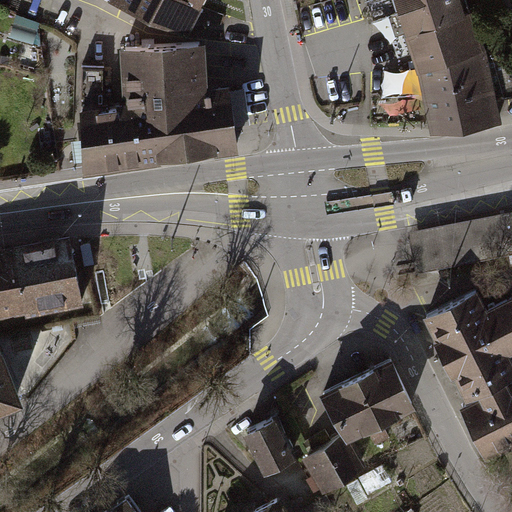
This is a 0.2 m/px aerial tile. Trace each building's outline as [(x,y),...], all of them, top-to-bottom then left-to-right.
[(118,0),(184,28),(187,23),(200,0),(199,0),(118,0)] [(467,0),(398,0),(420,68),(483,47),(467,0)] [(137,92),(144,157),(237,145),(235,132),(228,86),(206,87),(205,80),(203,49),(202,42),(117,46),(121,93),(137,92)] [(420,68),(434,129),(499,118),(495,98),(511,95),(511,59),(487,60),(483,47),(420,68)] [(79,99),(86,164),(134,158),(144,157),(137,92),(121,93),(102,96),(103,64),(81,65),(79,99)] [(511,209),(408,230),(409,233),(416,271),(511,252),(511,209)] [(45,240),(19,245),(31,306),(80,297),(69,235),(45,240)] [(90,241),(80,243),(84,263),(94,261),(90,241)] [(0,311),(31,306),(19,245),(0,248),(0,311)] [(511,295),(486,309),(476,291),(428,315),(468,395),(482,388),(486,396),(465,406),(489,454),(511,442),(511,381),(507,385),(504,379),(511,374),(511,359),(507,350),(511,348),(511,295)] [(0,404),(10,400),(19,396),(0,352),(0,404)] [(391,359),(325,391),(347,429),(358,424),(361,429),(412,405),(391,359)] [(276,417),(249,430),(269,468),(295,455),(276,417)] [(309,455),(328,488),(362,466),(343,434),(309,455)] [(142,511),(132,496),(108,511),(142,511)] [(252,511),(285,511),(278,498),(252,511)]
